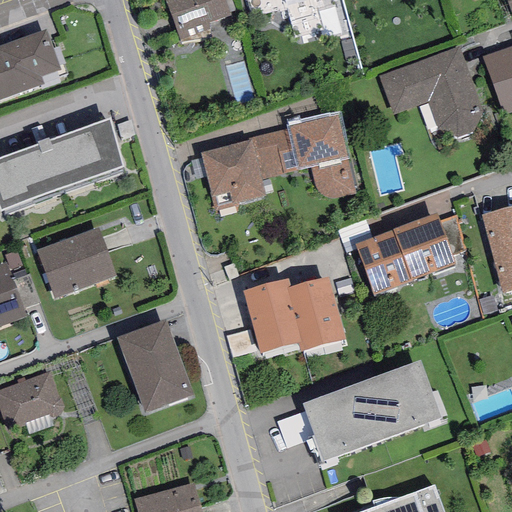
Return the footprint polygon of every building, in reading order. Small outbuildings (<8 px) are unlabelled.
[(164,0),(179,42),(211,31),(209,25),(230,17),(223,0),(164,0)] [(315,0),(279,0),(281,6),(285,5),(294,39),(324,31),(315,0)] [(0,102),(44,87),(41,80),(61,73),(46,32),(0,47),(0,102)] [(511,47),(482,58),(499,104),(504,102),(508,114),(511,112),(511,47)] [(460,49),(379,78),(393,117),(428,105),(437,132),(457,140),(474,134),(483,115),(460,49)] [(352,181),(337,117),(250,139),(251,143),(261,181),(310,169),(315,190),(318,194),(324,198),(330,201),(338,200),(344,197),(348,195),(351,190),(351,185),(352,181)] [(110,122),(0,162),(0,215),(0,217),(122,171),(110,122)] [(251,143),(200,156),(214,212),(265,199),(261,181),(251,143)] [(511,209),(481,218),(502,296),(511,293),(511,209)] [(354,248),(373,299),(455,268),(436,217),(354,248)] [(36,254),(53,300),(115,277),(98,231),(36,254)] [(6,266),(0,268),(0,329),(26,321),(6,266)] [(290,290),(287,291),(302,346),(297,347),(299,357),(345,343),(328,281),(290,290)] [(288,283),(242,295),(259,357),(297,347),(302,346),(287,291),(290,290),(288,283)] [(167,323),(116,341),(143,416),(193,398),(167,323)] [(420,365),(301,409),(322,466),(441,422),(420,365)] [(0,392),(0,416),(5,430),(50,416),(52,419),(60,417),(64,409),(59,400),(50,374),(0,392)] [(200,511),(194,485),(134,501),(136,511),(200,511)] [(443,511),(434,487),(369,511),(443,511)]
